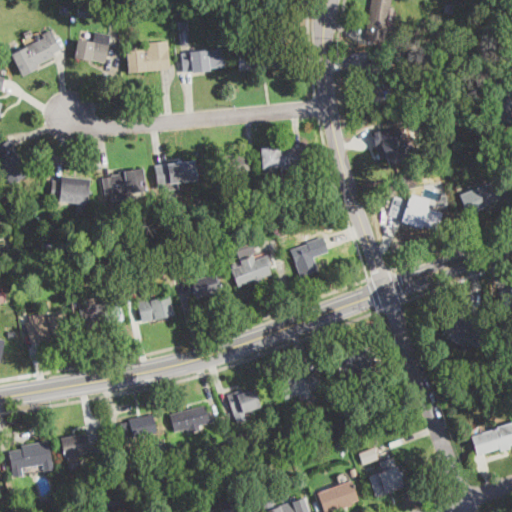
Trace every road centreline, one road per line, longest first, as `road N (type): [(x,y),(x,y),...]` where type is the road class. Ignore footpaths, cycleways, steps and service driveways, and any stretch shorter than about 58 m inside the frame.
road 1 (residential): [(469,511),(339,153),(323,57),(328,0)]
road 2 (tertiary): [(0,397),(202,358),(511,244)]
road 3 (residential): [(67,116),(100,128),(329,107)]
